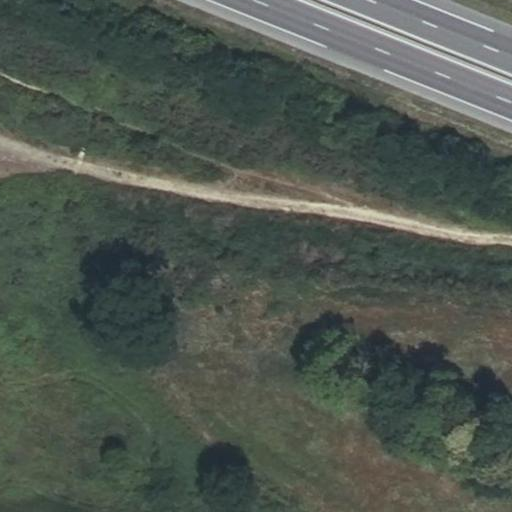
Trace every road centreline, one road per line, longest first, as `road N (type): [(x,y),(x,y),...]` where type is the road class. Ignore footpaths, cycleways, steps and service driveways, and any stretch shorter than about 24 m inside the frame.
road 1 (trunk): [(247,0),(511,105)]
road 2 (trunk): [(511,58),(366,0)]
